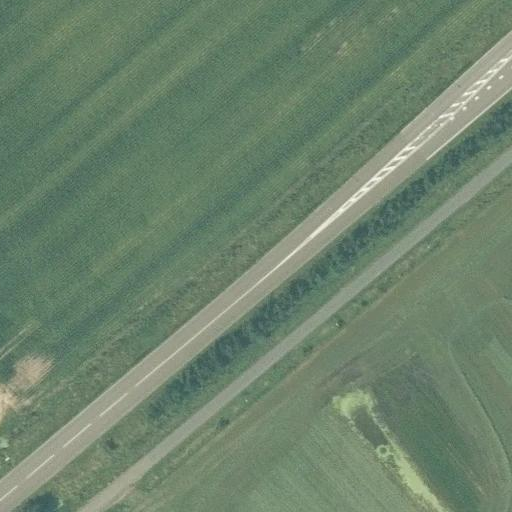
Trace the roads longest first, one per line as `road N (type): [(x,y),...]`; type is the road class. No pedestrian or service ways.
road 1 (tertiary): [(0,499),(449,114)]
road 2 (unclassified): [(87,511),(511,154)]
